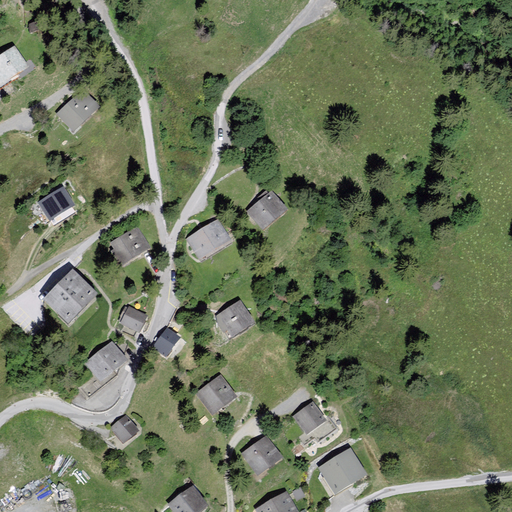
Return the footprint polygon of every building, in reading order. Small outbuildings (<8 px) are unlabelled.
[(15,44),(0,54),(0,87),(31,67),(15,44)] [(81,90),(57,116),(74,132),(98,107),(81,90)] [(63,186),(38,202),(49,220),(75,205),(63,186)] [(270,191),(247,212),(262,230),(286,209),(270,191)] [(218,219),(185,239),(198,259),(231,239),(218,219)] [(136,226),(110,243),(114,249),(111,251),(121,266),(150,247),(136,226)] [(73,269),(43,298),(68,323),(97,294),(73,269)] [(240,299),(215,317),(229,338),(255,321),(240,299)] [(127,305),(119,321),(141,331),(148,315),(127,305)] [(168,328),(154,347),(167,356),(181,337),(168,328)] [(126,360),(111,341),(85,361),(102,383),(116,373),(114,370),(126,360)] [(221,374),(196,393),(213,414),(238,395),(221,374)] [(313,400),(292,416),(307,435),(328,419),(313,400)] [(126,414),(110,427),(123,443),(139,430),(126,414)] [(266,435),(240,454),(257,476),(283,457),(266,435)] [(350,448),(319,469),(337,495),(368,474),(350,448)] [(193,485),(168,503),(173,511),(201,511),(208,507),(193,485)] [(299,511),(287,490),(255,508),(257,511),(299,511)]
